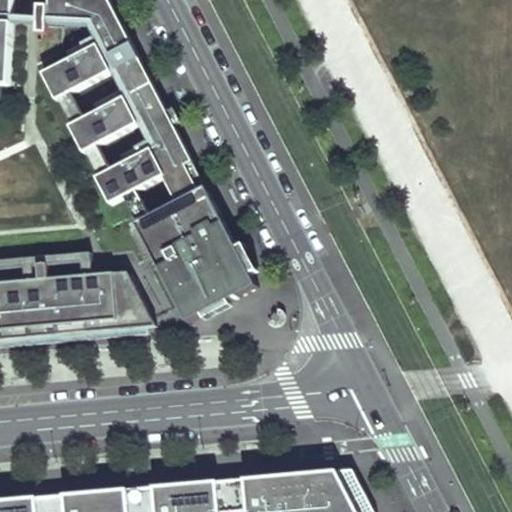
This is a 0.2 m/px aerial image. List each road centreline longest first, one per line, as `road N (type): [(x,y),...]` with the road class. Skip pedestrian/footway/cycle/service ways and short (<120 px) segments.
road 1 (residential): [(367,389),(166,0)]
road 2 (tertiary): [(0,421),(367,389)]
road 3 (residential): [(431,511),(367,389)]
